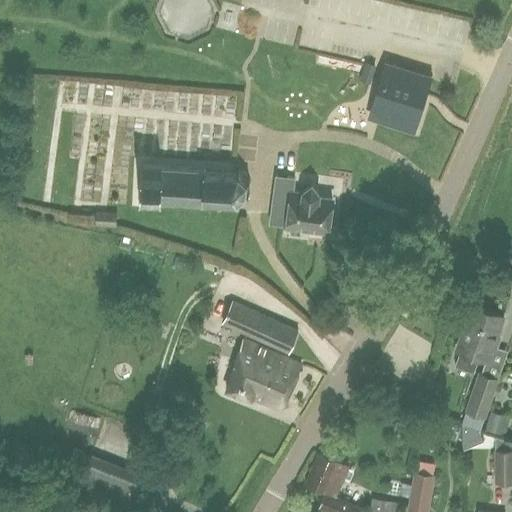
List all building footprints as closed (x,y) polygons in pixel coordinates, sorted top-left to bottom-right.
[(420,90),(426,73),(385,60),(373,99),(383,102),(378,120),(415,131),(427,92),(420,90)] [(203,200),(237,202),(245,195),(247,183),(239,175),(204,172),(205,169),(143,164),(140,200),(203,204),(203,200)] [(275,174),(270,221),(331,228),(335,199),(318,197),(319,192),(312,183),(303,191),(293,190),(294,176),(275,174)] [(115,223),(115,212),(96,211),(96,222),(115,223)] [(56,242),(57,267),(71,266),(73,292),(95,291),(94,264),(93,264),(92,249),(72,250),(72,241),(56,242)] [(223,325),(288,352),(298,328),(233,301),(223,325)] [(472,305),(455,351),(459,353),(454,366),(473,372),(478,358),(488,362),(504,316),(472,305)] [(280,409),(301,364),(244,339),(227,390),(251,399),(280,409)] [(465,411),(461,423),(480,430),(484,418),(485,418),(499,379),(478,371),(465,411)] [(163,411),(188,419),(195,397),(170,389),(163,411)] [(500,432),(504,417),(505,415),(491,410),(485,427),(500,432)] [(511,440),(494,435),(494,483),(511,481),(511,440)] [(77,485),(134,506),(146,474),(81,450),(77,462),(85,465),(77,485)] [(320,453),(306,483),(326,491),(319,507),(329,511),(361,511),(363,508),(336,496),(349,466),(320,453)] [(429,511),(435,473),(413,470),(410,493),(405,492),(403,501),(408,502),(406,511),(429,511)] [(401,511),(403,502),(371,497),(368,511),(401,511)]
